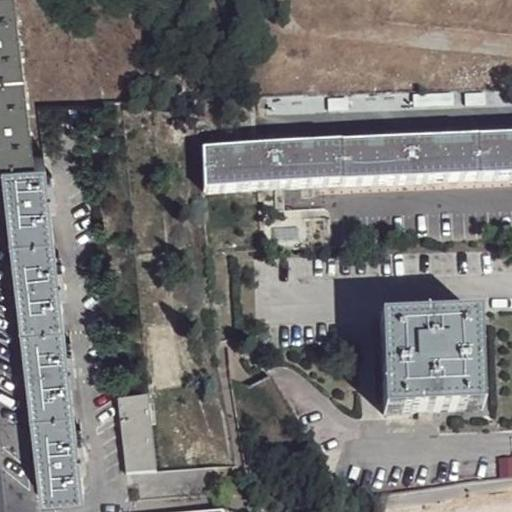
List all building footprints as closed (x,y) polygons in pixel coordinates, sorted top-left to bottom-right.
[(12,0),(0,0),(0,160),(30,156),(12,0)] [(486,103),(486,93),(465,94),(466,104),(486,103)] [(349,108),(349,98),(329,99),(329,109),(349,108)] [(511,139),(203,152),(205,193),(282,189),(283,211),(303,211),(302,188),(511,179),(511,139)] [(30,156),(0,160),(0,174),(37,495),(81,489),(78,461),(75,437),(68,375),(65,351),(57,280),(55,266),(46,193),(45,178),(42,155),(30,156)] [(387,416),(485,409),(485,391),(479,316),(381,322),(387,416)] [(71,350),(65,351),(68,375),(74,374),(71,350)] [(116,398),(124,471),(154,468),(145,395),(116,398)] [(75,437),(78,461),(84,460),(81,437),(75,437)] [(208,488),(207,470),(142,474),(143,492),(208,488)] [(404,511),(469,511),(470,503),(404,505),(404,511)]
